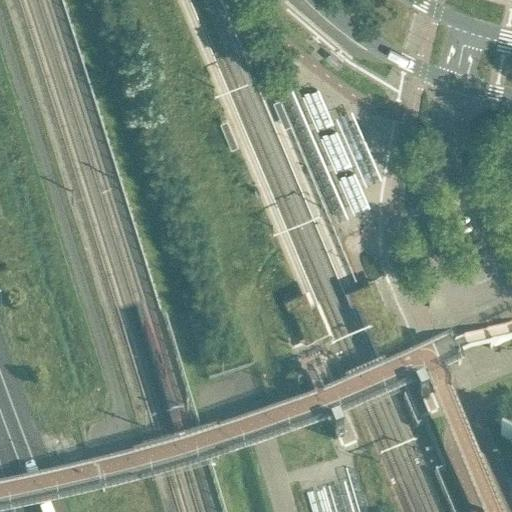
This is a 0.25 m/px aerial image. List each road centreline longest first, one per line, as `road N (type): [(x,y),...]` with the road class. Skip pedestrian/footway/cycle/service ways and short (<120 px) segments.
road 1 (secondary): [(317,0),(358,33),(454,82)]
road 2 (motorway): [(47,511),(0,389)]
